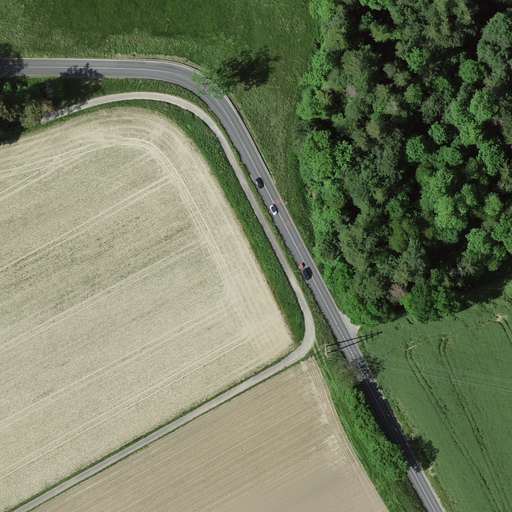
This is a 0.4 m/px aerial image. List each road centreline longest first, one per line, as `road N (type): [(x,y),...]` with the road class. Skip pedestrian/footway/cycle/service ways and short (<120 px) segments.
road 1 (track): [(0,114),(42,118),(149,95),(195,108),(225,146),(310,324),(299,352),(14,511)]
road 2 (secondary): [(0,66),(159,70),(210,93),(435,511)]
road 3 (track): [(339,330),(488,273)]
